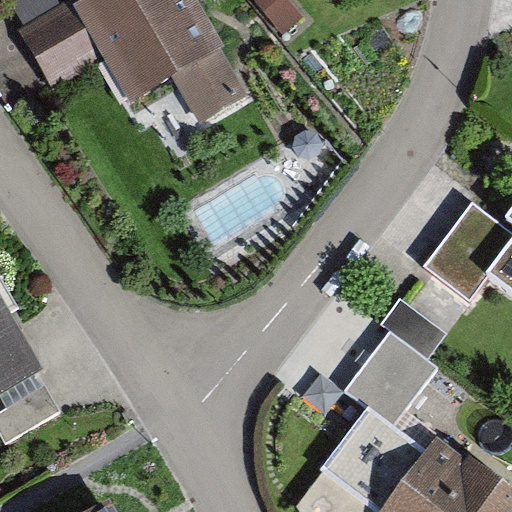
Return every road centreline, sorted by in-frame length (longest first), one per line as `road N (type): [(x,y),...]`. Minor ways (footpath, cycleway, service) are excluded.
road 1 (residential): [(185,414),(0,154)]
road 2 (residential): [(456,0),(435,103),(347,235)]
road 3 (residential): [(347,235),(185,414)]
